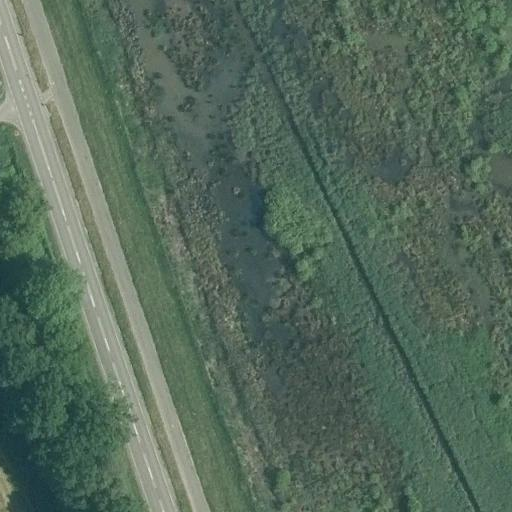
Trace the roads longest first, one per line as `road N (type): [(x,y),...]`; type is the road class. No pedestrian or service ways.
road 1 (unclassified): [(201,511),(29,0)]
road 2 (secondary): [(163,511),(25,103)]
